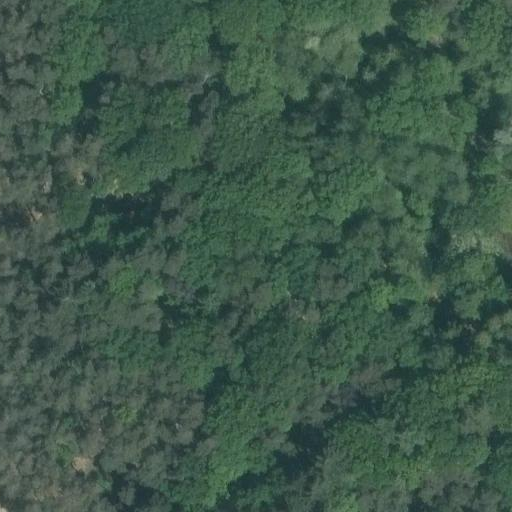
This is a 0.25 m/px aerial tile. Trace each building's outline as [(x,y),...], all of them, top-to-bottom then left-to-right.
[(82,120),(86,132),(95,129),(92,117),(82,120)] [(162,325),(171,349),(182,345),(172,321),(162,325)] [(276,429),(273,425),(262,434),(267,442),(283,431),(280,427),(276,429)] [(247,461),(231,473),(239,484),(256,473),(253,469),(254,468),(251,464),(250,465),(247,461)] [(468,494),(457,511),(471,511),(479,500),(468,494)]
